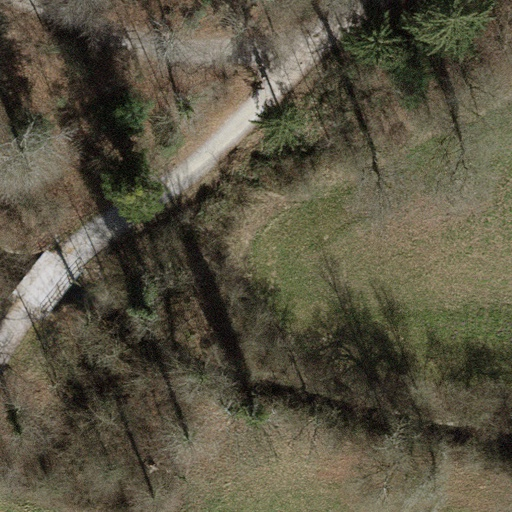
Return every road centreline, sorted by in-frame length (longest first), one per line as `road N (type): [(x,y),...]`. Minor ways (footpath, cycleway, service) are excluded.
road 1 (track): [(0,352),(74,250),(187,172),(309,52)]
road 2 (track): [(36,0),(165,49),(309,52)]
